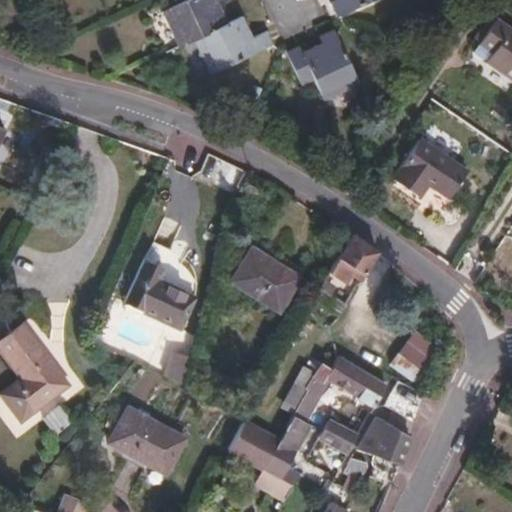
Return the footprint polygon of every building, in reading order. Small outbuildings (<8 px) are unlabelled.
[(188,0),(162,12),(177,47),(193,41),(227,23),(218,3),(224,0),(188,0)] [(331,0),(330,1),(337,15),(371,0),(331,0)] [(210,74),(274,44),(268,29),(252,36),(243,16),(227,23),(193,41),(210,74)] [(511,29),(495,18),(478,42),(491,50),(485,60),(511,77),(511,29)] [(358,85),(333,29),(319,35),(322,42),(300,51),(296,45),(286,51),(302,84),(312,79),(323,101),(358,85)] [(448,196),(465,167),(418,139),(393,179),(419,195),(427,183),(448,196)] [(264,178),(249,170),(238,193),(251,201),(264,178)] [(383,203),(408,221),(420,204),(395,186),(383,203)] [(198,190),(195,202),(216,207),(219,195),(198,190)] [(381,251),(354,233),(330,272),(347,281),(353,272),(363,279),(381,251)] [(173,253),(157,244),(142,266),(126,299),(182,328),(198,297),(161,277),(173,253)] [(302,277),(254,247),(234,281),(281,311),(302,277)] [(326,280),(324,283),(350,298),(355,291),(340,282),(336,286),(326,280)] [(324,283),(317,294),(342,310),(350,298),(324,283)] [(47,363),(51,360),(25,324),(0,341),(0,347),(23,378),(4,393),(23,419),(65,387),(47,363)] [(420,383),(442,349),(419,332),(394,366),(420,383)] [(249,350),(227,395),(247,405),(269,360),(249,350)] [(171,351),(161,376),(182,384),(192,359),(171,351)] [(389,383),(344,357),(341,355),(333,370),(321,363),(313,376),(307,386),(309,388),(294,415),(278,442),(262,470),(255,483),(285,501),(295,484),(282,476),(312,425),(309,423),(328,378),(376,405),(389,383)] [(69,385),(51,360),(47,363),(65,387),(69,385)] [(307,386),(313,376),(303,370),(282,408),(294,415),(309,388),(307,386)] [(127,405),(107,441),(169,473),(188,438),(127,405)] [(59,406),(42,419),(52,431),(68,419),(59,406)] [(403,464),(413,438),(377,417),(359,446),(403,464)] [(357,435),(331,421),(322,437),(349,451),(357,435)] [(244,423),(229,451),(262,470),(278,442),(244,423)] [(370,463),(355,454),(351,460),(366,469),(370,463)] [(355,491),(362,476),(350,471),(343,485),(355,491)] [(58,511),(98,511),(100,508),(65,494),(58,511)] [(344,511),(346,508),(332,501),(326,511),(344,511)]
